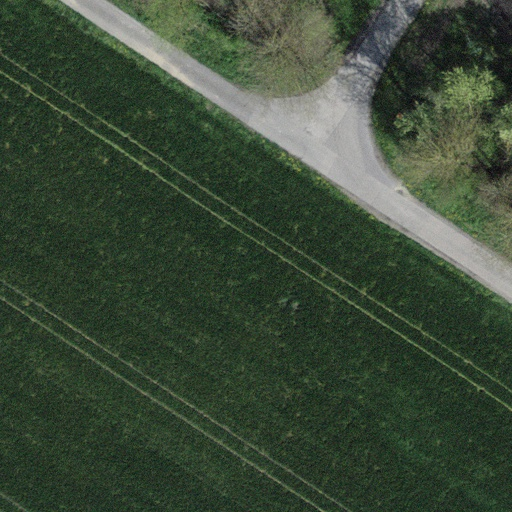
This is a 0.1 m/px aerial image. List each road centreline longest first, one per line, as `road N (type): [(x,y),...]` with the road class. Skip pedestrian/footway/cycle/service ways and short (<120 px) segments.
road 1 (track): [(511,275),(95,0)]
road 2 (track): [(348,161),(453,0)]
